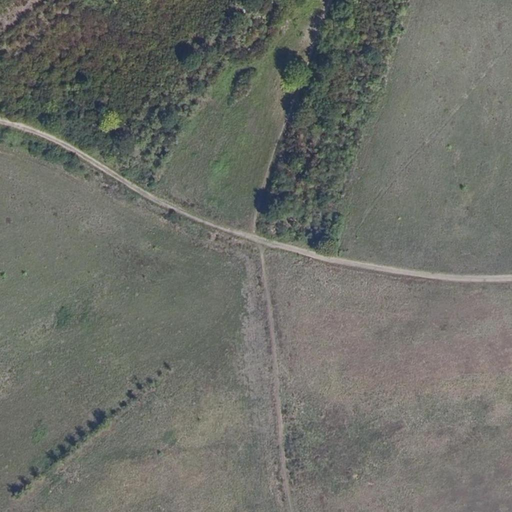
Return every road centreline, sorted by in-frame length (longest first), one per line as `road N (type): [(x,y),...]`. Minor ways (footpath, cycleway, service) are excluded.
road 1 (track): [(511,280),(434,277),(260,240),(166,206),(55,139),(0,119)]
road 2 (track): [(334,0),(255,211),(293,511)]
